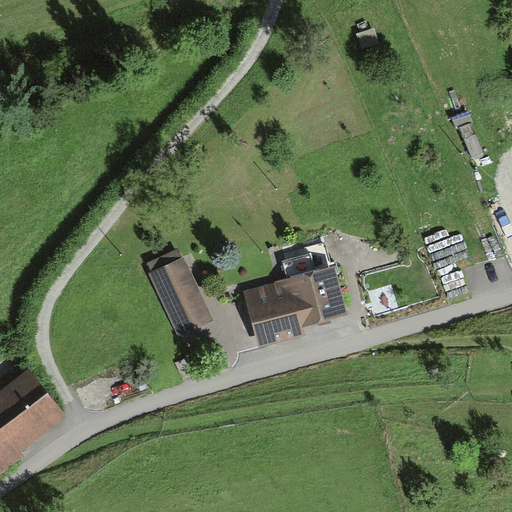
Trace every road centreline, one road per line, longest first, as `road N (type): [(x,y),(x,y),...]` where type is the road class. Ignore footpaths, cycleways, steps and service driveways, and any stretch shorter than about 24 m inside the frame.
road 1 (unclassified): [(511,294),(125,408),(0,485)]
road 2 (track): [(277,0),(234,79),(54,292),(42,340),(83,429)]
